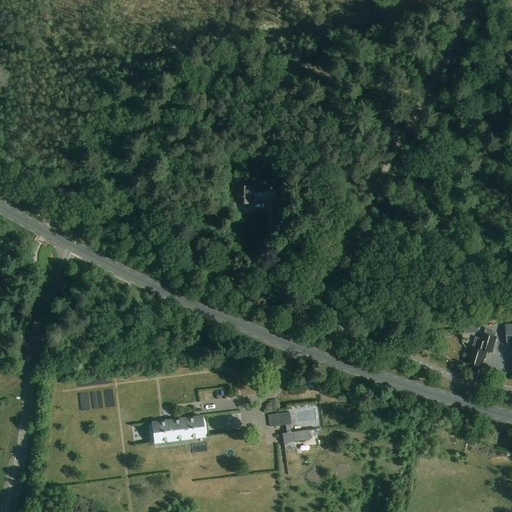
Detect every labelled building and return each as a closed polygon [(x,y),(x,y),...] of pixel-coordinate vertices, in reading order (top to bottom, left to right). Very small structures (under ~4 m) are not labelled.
[(235,186),(236,203),(251,203),(251,197),(252,197),(252,192),(272,191),(272,178),(261,178),(261,184),(244,184),(244,186),(235,186)] [(469,364),(482,368),(487,352),(492,354),(497,338),(484,334),(479,348),(474,347),(469,364)] [(268,415),(270,427),(291,424),(289,412),(268,415)] [(151,424),(154,443),(205,436),(203,417),(151,424)] [(283,443),(310,439),(309,430),(282,434),(283,443)]
